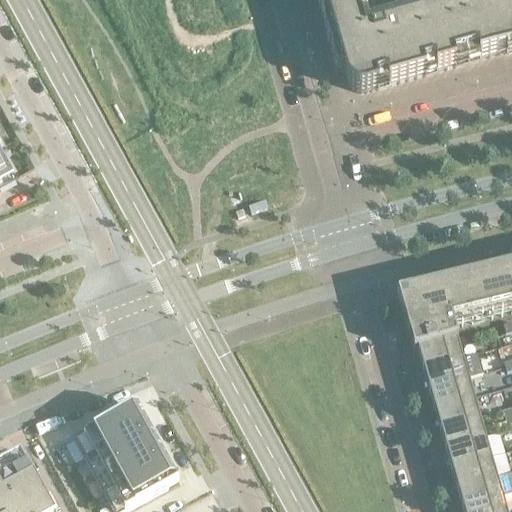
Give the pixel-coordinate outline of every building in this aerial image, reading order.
[(511,0),(315,0),(337,74),(343,73),(346,84),(347,85),(347,87),(348,88),(349,89),(350,91),(351,92),(353,93),(354,94),(355,94),(359,95),(360,96),(362,96),(365,96),(367,95),(497,58),(511,54),(511,0)] [(0,190),(13,184),(0,158),(0,190)] [(248,210),(251,217),(268,212),(265,204),(248,210)] [(511,270),(397,298),(409,339),(410,339),(414,350),(412,351),(414,355),(417,354),(417,355),(458,343),(457,341),(456,341),(453,330),(511,315),(511,270)] [(511,336),(511,325),(503,328),(506,338),(511,336)] [(463,362),(458,343),(417,355),(423,373),(463,362)] [(469,381),(463,362),(423,373),(429,393),(469,381)] [(475,401),(469,381),(429,393),(434,413),(475,401)] [(480,421),(475,401),(434,413),(440,432),(480,421)] [(74,444),(111,511),(130,511),(179,486),(137,410),(74,444)] [(486,440),(480,421),(440,432),(445,452),(486,440)] [(491,460),(486,440),(445,452),(451,472),(491,460)] [(49,511),(20,458),(0,468),(0,511),(49,511)] [(497,480),(491,460),(451,472),(457,492),(497,480)] [(503,500),(497,480),(457,492),(462,511),(503,500)] [(506,511),(503,500),(462,511),(506,511)]
